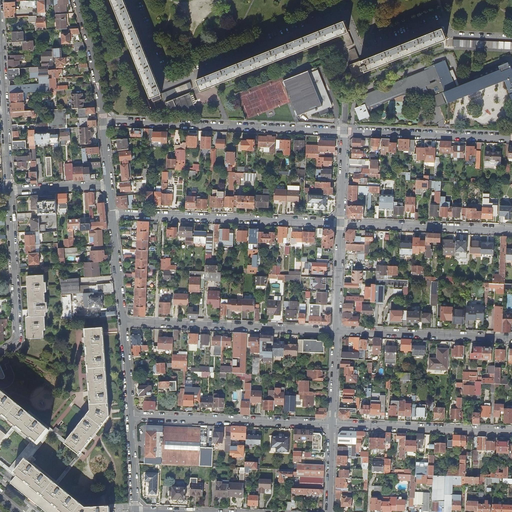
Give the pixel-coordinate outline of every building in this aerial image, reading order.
[(44,12),(45,12),(45,6),(45,0),(38,1),(38,12),(33,12),(33,16),(36,16),(44,15),(44,12)] [(54,0),(56,14),(65,14),(65,4),(70,4),(69,0),(54,0)] [(151,98),(152,98),(159,95),(162,94),(124,0),(111,0),(118,16),(125,32),(126,36),(132,52),(134,55),(140,71),(141,73),(142,75),(148,91),(149,93),(151,98)] [(13,2),(5,2),(4,2),(5,17),(15,17),(15,12),(16,12),(15,2),(13,2)] [(66,29),(65,14),(56,14),(57,30),(66,29)] [(36,16),(33,16),(29,16),(29,22),(35,22),(36,31),(43,30),(43,27),(46,27),(46,18),(37,19),(36,16)] [(329,40),(342,35),(348,32),(344,21),(197,80),(201,91),(211,87),(214,85),(227,80),(230,79),(244,74),(247,72),(260,67),(263,66),(277,60),(280,59),(293,54),(296,53),(309,48),(312,46),(326,41),(329,40)] [(360,61),(365,72),(447,40),(442,29),(360,61)] [(23,40),(23,31),(14,32),(14,35),(13,35),(13,40),(23,40)] [(348,32),(342,35),(343,39),(347,47),(353,44),(348,32)] [(71,43),(70,33),(61,33),(62,44),(71,43)] [(511,42),(454,40),(453,47),(511,49),(511,42)] [(25,47),(25,50),(33,50),(33,41),(23,42),(23,47),(25,47)] [(42,52),(43,67),(48,66),(53,66),(53,62),(48,62),(48,60),(53,60),(53,57),(53,48),(42,49),(42,52)] [(354,64),(360,61),(355,48),(348,50),(354,64)] [(8,68),(20,68),(19,60),(24,60),(23,55),(8,56),(8,68)] [(65,58),(57,58),(57,68),(64,67),(64,64),(66,64),(65,58)] [(365,74),(365,72),(360,61),(354,64),(349,66),(354,78),(365,74)] [(438,107),(460,98),(460,99),(465,97),(464,97),(506,80),(511,95),(511,96),(511,67),(511,66),(510,66),(508,63),(479,74),(480,78),(457,88),(446,61),(430,68),(430,70),(359,98),(362,106),(357,108),(361,120),(371,116),(367,106),(417,87),(418,89),(432,83),(431,81),(441,77),(447,91),(434,96),(438,107)] [(43,67),(32,67),(32,78),(39,78),(39,84),(9,86),(10,93),(24,92),(28,92),(50,91),(49,82),(49,79),(49,75),(49,70),(48,66),(43,67)] [(20,75),(20,68),(8,68),(9,80),(14,80),(14,75),(20,75)] [(53,78),(56,78),(62,78),(62,70),(54,70),(49,70),(49,75),(52,74),(53,78)] [(284,81),(298,116),(307,113),(309,116),(310,115),(320,111),(322,116),(330,113),(328,108),(332,106),(318,71),(309,75),(308,72),(284,81)] [(53,78),(49,79),(49,82),(50,91),(51,91),(57,90),(64,90),(68,90),(68,86),(56,87),(56,78),(53,78)] [(190,82),(162,94),(164,100),(193,89),(190,82)] [(10,103),(11,112),(25,111),(24,104),(25,104),(25,103),(24,103),(22,103),(22,100),(24,100),(24,92),(10,93),(10,101),(12,101),(12,103),(10,103)] [(189,93),(164,103),(165,106),(166,106),(169,113),(198,114),(194,105),(196,104),(195,100),(193,96),(191,97),(189,93)] [(72,95),(73,109),(79,108),(84,108),(83,102),(85,102),(85,97),(83,97),(83,94),(72,95)] [(89,114),(86,114),(86,111),(84,111),(84,108),(79,108),(79,118),(89,117),(89,114)] [(67,118),(66,109),(58,109),(34,111),(35,114),(36,114),(36,116),(48,116),(48,122),(39,123),(40,130),(44,129),(50,129),(54,129),(60,128),(63,128),(67,128),(67,124),(67,118)] [(79,118),(80,127),(90,127),(97,126),(96,120),(90,121),(90,117),(89,117),(79,118)] [(18,131),(29,130),(35,130),(40,130),(39,123),(35,125),(18,125),(18,124),(12,125),(12,131),(18,131)] [(92,144),(90,127),(80,127),(81,145),(92,144)] [(63,133),(63,128),(60,128),(61,144),(66,144),(65,139),(70,139),(70,132),(65,133),(63,133)] [(131,130),(131,136),(141,136),(141,133),(142,133),(143,128),(134,128),(133,130),(131,130)] [(50,129),(50,131),(50,133),(51,143),(59,143),(58,134),(55,135),(54,129),(50,129)] [(149,129),(149,136),(149,138),(153,138),(153,142),(159,142),(160,132),(153,131),(153,129),(149,129)] [(168,132),(160,132),(159,142),(167,142),(168,132)] [(225,145),(226,145),(227,132),(223,132),(222,139),(217,139),(217,147),(225,147),(225,145)] [(35,144),(51,143),(50,133),(35,134),(35,144)] [(197,136),(186,136),(186,142),(186,147),(189,147),(197,147),(197,136)] [(211,136),(201,136),(201,148),(211,149),(211,136)] [(270,152),(276,152),(276,150),(276,147),(275,146),(275,137),(259,136),(259,146),(264,146),(270,146),(270,152)] [(120,149),(125,149),(129,149),(128,138),(117,139),(118,150),(120,149)] [(353,147),(353,148),(360,148),(360,147),(361,146),(365,146),(365,141),(363,141),(363,140),(361,140),(361,139),(353,138),(353,147)] [(386,151),(396,152),(396,150),(397,143),(390,143),(390,139),(381,138),(381,154),(382,154),(382,155),(386,155),(386,151)] [(242,141),(239,141),(238,151),(242,151),(242,148),(248,148),(248,149),(254,149),(254,140),(248,139),(248,141),(242,140),(242,141)] [(414,140),(399,139),(399,150),(404,150),(404,152),(408,152),(408,154),(411,154),(411,151),(412,151),(414,151),(414,140)] [(27,149),(28,148),(28,147),(26,147),(26,140),(13,141),(13,149),(27,148),(27,149)] [(290,140),(276,140),(276,147),(276,150),(280,151),(280,148),(283,148),(283,151),(284,151),(284,154),(290,154),(290,140)] [(295,140),(295,150),(304,150),(304,141),(295,140)] [(429,156),(435,156),(436,145),(434,145),(434,141),(426,140),(426,145),(428,145),(427,156),(429,156)] [(319,153),(319,154),(337,155),(337,150),(335,150),(335,141),(320,141),(319,146),(307,145),(306,153),(319,153)] [(440,153),(450,153),(450,152),(451,146),(451,141),(441,141),(440,153)] [(186,147),(186,142),(183,142),(183,144),(180,144),(180,145),(175,145),(175,149),(176,149),(176,159),(176,167),(176,170),(185,170),(185,167),(186,147)] [(454,146),(454,152),(454,157),(463,157),(464,146),(454,146)] [(474,147),(466,146),(466,154),(475,155),(475,149),(474,149),(474,147)] [(99,153),(99,147),(82,149),(83,157),(83,159),(87,158),(87,154),(99,153)] [(28,148),(27,149),(26,149),(30,149),(30,154),(29,156),(19,157),(19,156),(13,156),(14,162),(36,161),(36,160),(36,148),(30,148),(28,148)] [(128,162),(128,159),(132,159),(131,151),(125,152),(120,152),(121,160),(123,160),(124,163),(128,162)] [(226,151),(225,167),(225,170),(231,170),(231,167),(228,166),(229,163),(231,163),(231,164),(234,164),(235,152),(226,151)] [(501,161),(501,151),(495,151),(495,152),(491,152),(491,151),(485,151),(484,160),(490,161),(490,162),(491,162),(494,162),(495,162),(495,161),(501,161)] [(428,166),(411,166),(410,169),(410,172),(410,175),(424,175),(429,176),(434,176),(434,175),(435,157),(435,156),(429,156),(428,166)] [(316,166),(322,166),(325,166),(325,165),(331,166),(332,157),(322,157),(322,163),(317,163),(316,163),(316,166)] [(74,181),(72,158),(64,158),(66,181),(74,181)] [(176,159),(168,159),(167,167),(176,167),(176,159)] [(376,173),(377,160),(375,159),(371,159),(371,161),(369,161),(369,165),(371,165),(370,169),(369,168),(349,168),(349,172),(360,173),(370,173),(370,172),(376,173)] [(37,172),(36,161),(14,162),(14,167),(18,167),(18,169),(27,169),(27,163),(31,163),(31,172),(37,172)] [(100,162),(83,163),(85,180),(96,179),(95,174),(90,174),(90,168),(101,167),(100,162)] [(132,178),(130,163),(128,163),(121,164),(123,180),(129,179),(132,178)] [(331,167),(325,166),(322,166),(321,178),(331,178),(332,169),(331,169),(331,167)] [(37,179),(37,172),(31,172),(32,178),(26,178),(27,184),(37,183),(37,179)] [(162,172),(162,192),(161,204),(170,205),(170,204),(172,204),(173,194),(172,194),(168,194),(168,189),(167,189),(167,183),(166,183),(166,179),(167,179),(168,172),(162,172)] [(256,173),(244,173),(237,173),(235,172),(234,184),(240,184),(240,178),(243,178),(243,180),(256,181),(256,180),(256,173)] [(376,178),(380,178),(380,174),(370,173),(360,173),(360,174),(354,174),(354,182),(349,182),(348,185),(367,186),(367,176),(371,176),(371,177),(376,177),(376,178)] [(428,188),(429,181),(429,176),(424,175),(424,180),(416,180),(416,194),(421,194),(421,188),(428,188)] [(130,181),(120,182),(121,192),(131,191),(131,185),(133,185),(133,181),(130,181)] [(324,187),(324,194),(328,194),(333,194),(333,187),(330,187),(330,182),(316,181),(316,187),(324,187)] [(440,199),(441,181),(434,181),(429,181),(428,188),(436,188),(435,202),(436,202),(436,203),(440,203),(440,199)] [(368,192),(368,186),(367,186),(348,185),(347,215),(350,217),(363,218),(364,206),(357,206),(353,205),(353,203),(358,203),(358,200),(357,200),(357,195),(364,195),(363,204),(367,204),(368,192)] [(210,206),(224,207),(224,191),(218,191),(218,189),(213,189),(213,196),(211,196),(210,206)] [(263,196),(255,195),(255,196),(255,207),(268,207),(269,189),(263,189),(263,196)] [(286,201),(287,190),(274,189),(274,199),(279,200),(279,201),(286,201)] [(299,190),(287,190),(286,201),(292,201),(299,201),(299,190)] [(92,205),(89,206),(90,223),(91,229),(102,229),(107,229),(104,196),(99,191),(100,201),(98,201),(99,214),(100,214),(100,215),(99,215),(100,219),(101,219),(101,221),(93,222),(92,205)] [(192,196),(186,196),(186,207),(196,207),(197,196),(196,196),(196,192),(193,191),(193,192),(192,194),(192,196)] [(67,194),(55,194),(56,197),(56,203),(59,202),(59,209),(67,209),(67,194)] [(327,201),(328,194),(324,194),(308,194),(308,203),(318,203),(318,208),(327,208),(327,203),(325,203),(325,200),(327,201)] [(117,205),(120,208),(133,208),(132,200),(134,200),(133,195),(117,196),(117,205)] [(234,207),(255,207),(255,196),(234,195),(234,196),(234,207)] [(380,195),(379,208),(393,209),(394,196),(380,195)] [(200,196),(197,196),(196,207),(207,208),(207,199),(200,199),(200,196)] [(225,206),(234,207),(234,196),(225,196),(225,206)] [(43,201),(38,201),(38,209),(39,215),(56,214),(56,203),(56,197),(48,198),(48,200),(43,201)] [(443,199),(440,199),(440,203),(440,216),(443,216),(443,221),(446,221),(446,216),(452,216),(453,207),(449,206),(449,207),(448,207),(448,206),(443,206),(443,203),(443,199)] [(401,203),(394,202),(393,214),(403,214),(404,207),(401,207),(401,203)] [(460,203),(453,203),(453,207),(452,216),(460,217),(460,209),(461,209),(461,207),(460,207),(460,203)] [(431,205),(430,216),(438,216),(439,205),(431,205)] [(482,208),(482,211),(482,218),(492,218),(492,208),(488,208),(488,205),(487,205),(487,208),(482,208)] [(511,207),(500,207),(500,211),(499,215),(505,215),(505,219),(511,219),(511,207)] [(466,218),(482,218),(482,211),(476,211),(476,208),(466,208),(466,218)] [(37,231),(40,231),(39,225),(39,218),(31,219),(31,230),(37,230),(37,231)] [(81,230),(80,223),(80,219),(68,219),(69,238),(69,248),(74,247),(73,230),(73,228),(79,228),(79,230),(81,230)] [(168,228),(168,236),(176,237),(176,228),(172,227),(172,228),(168,228)] [(194,244),(194,242),(194,236),(193,236),(193,233),(192,233),(193,228),(186,227),(186,236),(186,244),(194,244)] [(287,227),(278,227),(278,243),(283,243),(283,237),(287,237),(287,227)] [(259,228),(249,228),(248,273),(256,273),(257,274),(259,274),(261,250),(258,249),(258,242),(259,232),(259,228)] [(331,229),(318,228),(318,237),(323,237),(322,247),(333,248),(334,232),(331,229)] [(103,245),(102,229),(91,229),(89,230),(89,236),(94,236),(94,246),(103,245)] [(228,229),(219,229),(219,239),(223,239),(229,240),(229,235),(233,235),(233,230),(227,230),(228,229)] [(201,243),(206,243),(207,233),(207,231),(203,230),(202,232),(200,231),(194,230),(194,236),(194,242),(197,242),(198,245),(201,243)] [(237,230),(237,241),(247,241),(247,231),(237,230)] [(346,249),(365,250),(365,244),(359,244),(359,241),(356,241),(356,244),(352,244),(353,241),(354,241),(355,237),(356,237),(356,230),(349,230),(346,232),(346,249)] [(37,231),(25,232),(26,245),(35,244),(36,244),(35,242),(40,242),(39,232),(40,232),(40,231),(37,231)] [(137,240),(143,240),(143,231),(138,231),(138,236),(131,236),(131,240),(137,240)] [(263,232),(259,232),(258,242),(266,242),(271,242),(274,242),(274,233),(270,233),(270,234),(263,234),(263,232)] [(292,243),(296,243),(296,242),(302,242),(302,233),(292,232),(292,243)] [(303,232),(303,241),(314,242),(314,233),(303,232)] [(365,233),(365,244),(365,250),(364,260),(367,260),(368,253),(369,253),(369,240),(372,241),(372,233),(365,233)] [(440,242),(440,234),(426,233),(425,252),(425,257),(431,257),(432,250),(430,250),(431,242),(430,242),(430,241),(440,242)] [(504,284),(505,284),(506,262),(506,249),(507,236),(503,236),(502,244),(501,244),(500,277),(498,277),(498,278),(493,278),(492,283),(504,284)] [(444,246),(444,255),(455,255),(455,243),(453,243),(453,240),(443,240),(443,245),(444,245),(444,246)] [(455,243),(455,255),(454,258),(456,258),(466,259),(467,241),(455,241),(455,243)] [(476,253),(481,253),(481,243),(482,243),(475,242),(475,241),(470,241),(470,252),(476,253)] [(413,242),(400,242),(400,254),(412,255),(413,242)] [(486,243),(481,243),(481,253),(481,254),(493,254),(494,244),(490,244),(490,243),(486,243)] [(35,244),(26,245),(26,254),(28,253),(37,253),(37,250),(36,250),(35,244)] [(83,253),(82,247),(80,247),(74,247),(69,248),(65,248),(64,248),(58,248),(58,251),(59,264),(70,263),(69,254),(83,253)] [(98,261),(110,261),(110,254),(104,255),(104,250),(95,250),(96,261),(97,261),(98,261)] [(39,264),(39,253),(38,253),(37,253),(28,253),(29,264),(39,264)] [(171,270),(176,270),(177,265),(170,265),(171,258),(166,258),(166,265),(164,265),(163,265),(163,269),(171,270)] [(99,268),(98,261),(97,261),(96,261),(85,262),(86,277),(98,277),(98,268),(99,268)] [(387,279),(388,266),(376,265),(376,271),(376,279),(387,279)] [(398,266),(388,266),(387,279),(393,279),(393,278),(391,277),(391,275),(398,275),(398,266)] [(174,276),(176,276),(176,270),(171,270),(171,271),(164,271),(164,279),(174,280),(174,276)] [(362,271),(352,270),(352,283),(360,283),(362,283),(362,278),(362,271)] [(221,280),(221,272),(218,272),(205,271),(205,278),(205,280),(221,280)] [(28,275),(31,315),(28,316),(29,338),(44,337),(43,315),(46,315),(44,275),(28,275)] [(189,291),(204,292),(205,280),(205,278),(190,277),(189,291)] [(60,279),(61,294),(69,294),(83,293),(94,292),(93,286),(84,286),(83,278),(64,279),(60,279)] [(376,279),(376,284),(375,302),(383,302),(384,285),(408,286),(408,280),(399,279),(393,279),(387,279),(376,279)] [(93,286),(94,292),(114,291),(113,281),(111,281),(111,282),(101,284),(101,286),(93,286)] [(497,293),(504,293),(504,289),(504,284),(492,283),(485,283),(485,287),(484,304),(486,304),(486,297),(487,297),(488,291),(489,290),(489,288),(497,288),(497,290),(497,293)] [(375,302),(376,284),(371,284),(371,287),(366,287),(365,298),(371,298),(371,302),(375,302)] [(168,293),(168,287),(160,287),(159,312),(170,313),(170,303),(161,302),(161,301),(162,301),(162,294),(161,294),(162,293),(168,293)] [(213,307),(220,307),(221,291),(208,291),(208,303),(213,304),(213,307)] [(94,296),(94,292),(83,293),(84,303),(84,307),(89,307),(89,308),(103,307),(103,295),(94,296)] [(317,303),(317,304),(322,304),(327,305),(327,292),(317,292),(317,303)] [(62,313),(61,318),(73,319),(72,309),(70,309),(69,294),(61,294),(62,313)] [(189,304),(189,303),(189,294),(175,294),(174,304),(189,304)] [(273,313),(281,313),(281,299),(281,295),(274,295),(274,299),(268,299),(267,314),(273,314),(273,313)] [(242,310),(242,308),(243,300),(228,299),(227,309),(230,309),(235,309),(235,310),(235,311),(242,311),(242,310)] [(255,305),(255,299),(243,299),(243,300),(242,308),(242,310),(246,310),(246,311),(247,311),(249,311),(250,311),(255,311),(255,309),(255,305)] [(297,310),(299,310),(300,307),(300,304),(300,302),(297,302),(291,301),(290,310),(287,310),(286,317),(296,318),(297,310)] [(343,312),(352,312),(353,312),(353,304),(344,303),(343,312)] [(322,304),(317,304),(314,304),(313,316),(322,316),(322,313),(322,304)] [(438,304),(438,306),(437,317),(441,318),(441,319),(452,320),(453,307),(441,307),(441,304),(438,304)] [(362,305),(362,312),(362,313),(374,314),(375,305),(362,305)] [(135,310),(134,316),(140,316),(140,307),(135,306),(133,306),(128,306),(128,309),(135,310)] [(472,307),(466,306),(466,319),(476,320),(476,319),(479,319),(479,320),(482,320),(482,326),(483,326),(484,307),(474,307),(474,306),(472,306),(472,307)] [(495,307),(494,331),(502,331),(503,313),(503,307),(495,307)] [(189,308),(188,318),(198,319),(198,314),(192,313),(193,308),(189,308)] [(454,309),(453,323),(464,324),(465,314),(464,314),(465,310),(454,309)] [(386,320),(407,321),(407,310),(390,310),(390,313),(388,313),(388,316),(386,320)] [(422,328),(422,322),(422,313),(423,311),(407,310),(407,321),(418,322),(418,328),(422,328)] [(313,316),(309,316),(309,323),(328,324),(330,322),(331,313),(322,313),(322,316),(313,316)] [(430,313),(422,313),(422,322),(430,322),(430,313)] [(511,323),(511,313),(503,313),(502,331),(510,332),(510,324),(511,323)] [(101,329),(86,330),(86,334),(92,411),(68,442),(66,445),(78,455),(80,452),(81,452),(108,417),(107,405),(108,405),(102,333),(101,329)] [(232,362),(232,367),(232,368),(232,369),(236,369),(236,352),(246,353),(247,339),(237,339),(237,333),(233,333),(232,361),(232,362)] [(198,348),(200,348),(201,335),(188,334),(188,344),(190,344),(198,345),(198,348)] [(228,334),(222,334),(222,337),(221,353),(221,356),(221,358),(223,358),(224,346),(230,347),(231,339),(228,339),(228,337),(227,337),(228,334)] [(260,358),(259,374),(263,375),(272,375),(273,356),(273,343),(273,342),(273,334),(261,334),(261,342),(266,342),(266,345),(265,345),(265,346),(260,346),(260,353),(260,358)] [(132,346),(143,346),(142,335),(131,335),(132,346)] [(201,335),(200,348),(200,349),(203,349),(203,347),(205,347),(205,345),(209,345),(209,335),(207,335),(205,335),(201,335)] [(221,353),(222,337),(216,337),(216,338),(213,338),(213,346),(215,346),(214,351),(214,356),(221,356),(221,353)] [(359,351),(360,338),(349,337),(349,342),(354,342),(354,353),(342,353),(341,359),(359,360),(359,351)] [(159,338),(158,350),(173,350),(173,339),(174,338),(159,338)] [(252,352),(260,353),(260,346),(258,346),(258,339),(250,339),(249,346),(252,346),(252,352)] [(381,355),(382,339),(373,339),(373,354),(381,355)] [(318,341),(298,340),(298,345),(298,353),(324,355),(324,356),(325,347),(323,347),(323,342),(318,342),(318,341)] [(412,345),(412,340),(401,340),(401,351),(405,351),(404,353),(408,353),(408,351),(411,352),(412,345)] [(425,348),(427,348),(427,341),(423,341),(423,348),(421,348),(421,346),(412,345),(411,352),(413,352),(412,355),(421,355),(421,353),(425,354),(425,348)] [(284,356),(284,345),(284,342),(279,342),(279,344),(278,344),(273,343),(273,356),(284,356)] [(148,345),(143,346),(132,346),(133,356),(141,355),(140,350),(148,350),(148,345)] [(298,353),(298,345),(284,345),(284,356),(284,357),(287,357),(289,356),(298,356),(298,353)] [(454,349),(452,349),(451,357),(464,357),(464,347),(455,346),(454,349)] [(385,359),(396,360),(397,348),(386,347),(385,359)] [(480,358),(482,358),(483,348),(474,348),(474,354),(471,354),(471,359),(480,359),(480,358)] [(483,348),(482,358),(482,360),(491,361),(491,349),(483,348)] [(441,370),(448,371),(448,349),(437,349),(437,359),(430,358),(429,369),(441,370)] [(496,360),(495,360),(495,366),(495,367),(499,367),(499,363),(499,360),(504,361),(505,350),(496,350),(496,360)] [(372,361),(373,354),(368,353),(368,358),(364,358),(364,355),(361,354),(361,352),(361,351),(359,351),(359,360),(372,361)] [(232,373),(234,373),(239,374),(246,374),(246,353),(236,352),(236,369),(232,369),(232,373)] [(184,367),(184,371),(186,371),(187,371),(188,356),(177,355),(173,355),(172,363),(172,367),(181,367),(184,367)] [(165,368),(165,364),(157,364),(157,365),(155,365),(153,367),(153,372),(155,373),(158,373),(158,374),(165,374),(165,370),(166,370),(166,368),(165,368)] [(354,368),(345,367),(345,376),(347,376),(346,382),(355,383),(357,380),(357,373),(354,373),(354,368)] [(494,384),(495,384),(498,385),(505,385),(507,385),(508,376),(500,376),(500,368),(495,368),(495,374),(494,384)] [(314,371),(308,370),(308,377),(314,377),(314,380),(323,381),(323,377),(322,377),(322,375),(322,371),(314,371)] [(463,381),(466,381),(469,381),(469,380),(477,381),(477,377),(469,377),(469,373),(463,372),(463,381)] [(251,388),(252,374),(246,374),(239,374),(239,377),(239,380),(245,380),(245,390),(246,390),(246,395),(245,394),(245,401),(242,401),(241,414),(250,415),(250,410),(251,401),(251,394),(251,388)] [(495,374),(491,374),(491,379),(481,379),(481,382),(481,384),(491,384),(494,384),(495,374)] [(172,382),(159,383),(159,388),(170,388),(170,391),(177,391),(176,384),(177,377),(172,376),(172,382)] [(314,396),(327,396),(327,392),(316,392),(316,393),(309,392),(309,382),(297,381),(297,384),(300,384),(300,395),(314,396)] [(466,386),(466,381),(463,381),(463,383),(463,385),(463,386),(464,386),(463,395),(475,395),(475,386),(472,386),(472,385),(471,385),(471,386),(466,386)] [(149,383),(146,383),(139,384),(140,397),(144,396),(151,396),(151,392),(152,392),(151,386),(149,386),(149,383)] [(185,387),(184,406),(193,406),(193,402),(193,401),(197,401),(197,402),(201,402),(201,398),(201,388),(193,388),(185,387)] [(275,391),(274,405),(284,405),(285,387),(275,387),(275,391)] [(0,393),(0,412),(39,443),(50,429),(2,391),(0,393)] [(262,410),(274,411),(274,405),(275,391),(269,391),(269,401),(262,400),(262,410)] [(219,395),(213,395),(213,397),(213,407),(224,408),(224,399),(219,399),(219,395)] [(300,395),(296,395),(296,402),(296,403),(296,405),(300,405),(301,399),(303,399),(303,407),(308,407),(308,406),(314,406),(314,396),(300,395)] [(200,407),(213,407),(213,397),(209,397),(209,399),(201,398),(201,402),(200,407)] [(145,402),(144,410),(155,411),(155,400),(149,399),(149,402),(145,402)] [(461,410),(462,410),(462,400),(459,400),(459,408),(459,410),(455,410),(451,410),(451,419),(460,419),(461,410)] [(287,411),(295,412),(296,405),(296,403),(290,403),(290,401),(287,401),(287,403),(287,411)] [(397,411),(399,411),(399,402),(391,401),(391,407),(389,407),(388,416),(397,416),(397,411)] [(481,417),(490,417),(491,407),(490,407),(490,404),(485,404),(485,407),(482,406),(481,417)] [(380,405),(371,405),(371,406),(370,415),(380,415),(380,407),(381,408),(381,406),(380,406),(380,405)] [(426,405),(412,405),(411,416),(425,417),(426,405)] [(494,405),(494,417),(500,417),(500,412),(504,412),(504,409),(504,405),(494,405)] [(361,406),(361,414),(370,415),(371,406),(361,406)] [(316,412),(316,418),(324,418),(326,415),(327,409),(320,408),(320,410),(318,410),(318,412),(316,412)] [(359,412),(359,409),(356,409),(339,408),(339,416),(342,419),(349,419),(349,412),(359,412)] [(444,418),(445,409),(435,409),(435,418),(444,418)] [(508,414),(504,414),(503,423),(511,423),(511,413),(511,414),(511,413),(508,412),(508,414)] [(147,426),(146,464),(162,465),(187,466),(189,428),(147,426)] [(246,435),(246,427),(231,427),(231,444),(237,444),(237,440),(246,440),(246,435)] [(187,466),(200,466),(200,447),(201,428),(189,428),(187,466)] [(313,434),(313,430),(295,429),(294,440),(313,441),(313,434)] [(351,444),(357,444),(357,432),(341,431),(338,434),(338,444),(351,444)] [(217,433),(214,433),(213,443),(222,443),(223,433),(217,433)] [(246,435),(246,440),(246,444),(261,445),(261,435),(255,435),(255,434),(252,434),(252,435),(246,435)] [(320,434),(313,434),(313,441),(313,452),(320,453),(320,450),(321,450),(322,437),(320,434)] [(406,441),(406,434),(397,434),(397,439),(400,439),(400,446),(400,453),(405,453),(405,452),(406,441)] [(453,446),(460,447),(461,436),(453,436),(453,440),(452,440),(452,441),(448,441),(448,445),(448,448),(453,448),(453,446)] [(290,438),(282,437),(282,438),(279,438),(279,437),(272,437),(271,449),(276,449),(276,452),(289,452),(290,438)] [(485,445),(486,437),(478,437),(477,451),(473,451),(472,460),(477,461),(478,451),(485,452),(485,445)] [(377,439),(369,439),(369,449),(374,449),(374,453),(377,453),(377,439)] [(380,449),(385,450),(385,443),(385,439),(377,439),(377,453),(380,453),(380,449)] [(496,453),(509,453),(509,444),(509,441),(497,440),(497,443),(497,449),(496,453)] [(417,441),(406,441),(405,452),(416,452),(417,448),(417,441)] [(487,445),(485,445),(485,452),(485,457),(491,457),(491,455),(494,456),(494,449),(495,443),(487,442),(487,445)] [(445,452),(448,452),(448,448),(448,445),(435,444),(435,455),(436,455),(436,454),(445,455),(445,452)] [(230,449),(230,452),(230,455),(233,456),(233,457),(243,458),(244,446),(238,446),(238,450),(230,449)] [(200,466),(212,467),(213,448),(200,447),(200,466)] [(338,456),(356,457),(356,449),(356,448),(351,448),(338,447),(338,456)] [(311,457),(311,452),(300,452),(294,451),(293,461),(301,462),(301,457),(311,457)] [(463,453),(460,452),(460,456),(459,470),(459,477),(462,477),(465,477),(465,472),(466,472),(466,470),(465,470),(465,457),(468,457),(468,453),(463,453)] [(356,459),(356,457),(338,456),(337,465),(347,466),(347,459),(356,459)] [(85,511),(24,461),(15,473),(17,475),(12,481),(12,482),(49,511),(109,511),(110,509),(85,511)] [(258,463),(245,462),(245,466),(245,468),(245,473),(249,473),(249,470),(257,470),(258,463)] [(496,474),(495,479),(500,479),(503,479),(508,479),(508,469),(504,469),(504,474),(498,474),(499,463),(496,462),(496,474)] [(372,472),(384,472),(384,463),(372,463),(372,472)] [(416,469),(415,475),(427,476),(428,476),(428,463),(416,463),(416,469)] [(324,478),(324,465),(293,464),(293,470),(293,476),(300,477),(324,478)] [(245,473),(245,468),(243,468),(243,470),(241,470),(240,484),(229,484),(229,485),(229,497),(244,497),(245,473)] [(286,477),(293,477),(293,476),(293,470),(287,470),(287,472),(280,472),(279,472),(278,482),(280,483),(283,483),(284,482),(285,479),(285,478),(286,478),(286,477)] [(340,470),(340,478),(346,479),(348,479),(349,471),(340,470)] [(150,482),(149,495),(157,495),(158,475),(146,474),(145,482),(150,482)] [(427,476),(415,475),(411,475),(410,480),(409,509),(413,509),(413,506),(423,506),(424,493),(415,492),(416,477),(417,477),(417,484),(426,484),(426,486),(433,486),(433,476),(431,476),(431,480),(427,479),(427,476)] [(453,485),(453,477),(447,477),(433,476),(433,486),(432,501),(442,502),(441,506),(443,506),(442,511),(451,511),(452,510),(452,497),(453,485)] [(303,490),(313,490),(323,491),(324,478),(300,477),(299,489),(303,490)] [(461,485),(462,477),(459,477),(453,477),(453,485),(461,485)] [(340,478),(336,478),(336,488),(343,488),(347,489),(347,487),(347,485),(347,483),(346,483),(346,479),(340,478)] [(272,480),(260,479),(259,494),(265,494),(265,489),(271,490),(272,480)] [(229,497),(229,485),(222,485),(222,482),(217,482),(216,495),(220,496),(220,497),(229,497)] [(203,484),(190,484),(190,496),(202,496),(203,484)] [(185,500),(185,488),(173,488),(172,500),(178,500),(178,501),(179,502),(179,503),(181,504),(182,504),(184,503),(185,501),(185,500)] [(255,506),(258,506),(259,497),(249,496),(249,505),(252,506),(252,507),(255,507),(255,506)] [(342,497),(341,507),(352,507),(352,499),(347,499),(347,497),(342,497)] [(389,500),(389,502),(382,502),(381,511),(391,511),(391,509),(396,510),(397,510),(397,498),(389,497),(389,500)] [(454,497),(452,497),(452,510),(461,510),(461,502),(455,502),(455,500),(454,499),(454,497)] [(370,510),(381,511),(382,502),(382,501),(380,501),(380,498),(377,498),(377,499),(371,499),(370,510)] [(401,498),(397,498),(397,510),(404,511),(405,507),(406,507),(406,501),(401,501),(401,498)] [(478,511),(490,511),(491,506),(489,506),(489,504),(488,504),(488,501),(485,501),(485,505),(478,505),(478,511)] [(473,511),(478,511),(478,505),(478,503),(466,502),(466,510),(474,511),(473,511)]
